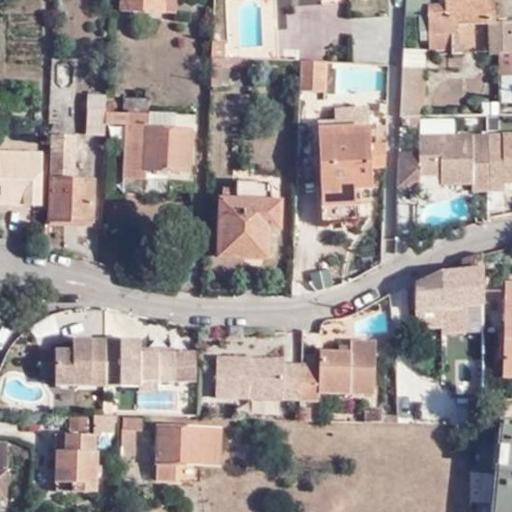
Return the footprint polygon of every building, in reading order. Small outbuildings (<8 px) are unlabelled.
[(125,0),(125,12),(167,14),(167,0),(125,0)] [(179,14),(179,0),(167,0),(167,14),(179,14)] [(454,49),(453,32),(459,32),(460,22),(491,21),(491,52),(503,53),(503,50),(511,49),(511,18),(495,19),(494,0),(488,0),(407,0),(407,7),(423,6),(423,32),(431,32),(430,49),(454,49)] [(216,42),(215,57),(229,57),(229,42),(216,42)] [(511,49),(503,50),(503,53),(503,73),(511,72),(511,49)] [(403,112),(424,111),(425,69),(425,53),(405,53),(404,68),(403,106),(403,112)] [(250,69),(250,58),(215,57),(214,88),(224,88),(226,68),(250,69)] [(330,92),(330,62),(306,61),(305,91),(330,92)] [(370,106),(371,65),(337,62),(335,107),(322,108),(322,127),(372,126),(371,106),(370,106)] [(249,89),(250,69),(226,68),(224,88),(249,89)] [(23,92),(0,90),(0,107),(22,109),(23,92)] [(111,93),(91,92),(90,134),(109,134),(109,125),(110,113),(110,106),(111,93)] [(128,113),(151,114),(151,99),(128,98),(128,113)] [(151,129),(151,114),(128,113),(110,113),(109,125),(131,126),(131,142),(127,142),(125,178),(149,179),(149,171),(191,171),(192,130),(176,129),(151,129)] [(176,129),(175,115),(151,114),(151,129),(176,129)] [(325,203),(358,202),(357,186),(375,185),(374,167),(372,126),(322,127),(325,203)] [(421,147),(401,150),(400,184),(421,183),(421,170),(442,170),(442,179),(473,179),(473,186),(490,186),(490,184),(506,184),(506,176),(511,175),(511,130),(421,132),(421,147)] [(79,180),(80,134),(55,133),(54,147),(71,148),(71,162),(76,163),(76,180),(79,180)] [(387,167),(388,142),(373,143),(374,167),(387,167)] [(96,221),(98,181),(76,180),(76,163),(71,162),(71,148),(54,147),(54,169),(55,169),(53,220),(96,221)] [(0,148),(0,202),(44,204),(46,153),(10,152),(10,149),(0,148)] [(275,182),(240,181),(239,188),(226,189),(226,199),(223,200),(222,255),(268,257),(269,227),(280,227),(281,201),(274,201),(275,182)] [(358,216),(358,202),(325,203),(325,217),(358,216)] [(484,304),(483,252),(461,260),(461,270),(441,271),(416,284),(417,308),(444,306),(444,332),(469,331),(468,305),(484,304)] [(94,347),(75,347),(75,350),(42,349),(42,374),(57,374),(57,384),(140,385),(140,381),(141,381),(159,381),(159,380),(175,380),(197,381),(198,353),(176,353),(142,352),(142,348),(125,347),(125,339),(94,339),(94,347)] [(142,339),(125,339),(125,347),(142,348),(142,339)] [(250,364),(250,358),(218,357),(217,397),(320,400),(320,392),(374,393),(375,343),(351,342),(350,347),(351,354),(338,353),(320,353),(320,366),(286,365),(250,364)] [(479,388),(479,359),(455,360),(455,388),(479,388)] [(158,392),(159,381),(141,381),(140,381),(140,385),(140,392),(158,392)] [(105,415),(114,415),(114,401),(106,401),(105,415)] [(485,410),(484,401),(472,401),(472,410),(485,410)] [(302,406),(301,421),(313,421),(313,407),(302,406)] [(0,407),(0,415),(11,415),(11,407),(0,407)] [(366,409),(366,422),(384,422),(384,408),(366,409)] [(142,431),(143,418),(125,417),(125,430),(122,430),(121,454),(137,456),(138,431),(142,431)] [(511,511),(511,422),(503,422),(498,470),(498,477),(495,505),(494,511),(511,511)] [(205,463),(206,427),(161,425),(159,461),(180,462),(205,463)] [(222,427),(206,427),(205,463),(221,463),(222,427)] [(56,453),(59,453),(65,453),(65,460),(59,460),(58,490),(98,491),(99,453),(96,453),(97,435),(57,434),(56,453)] [(9,444),(0,443),(0,502),(8,503),(9,444)] [(179,479),(180,462),(159,461),(159,478),(179,479)] [(498,470),(470,467),(470,473),(498,477),(498,470)] [(498,477),(470,473),(470,503),(495,505),(498,477)]
